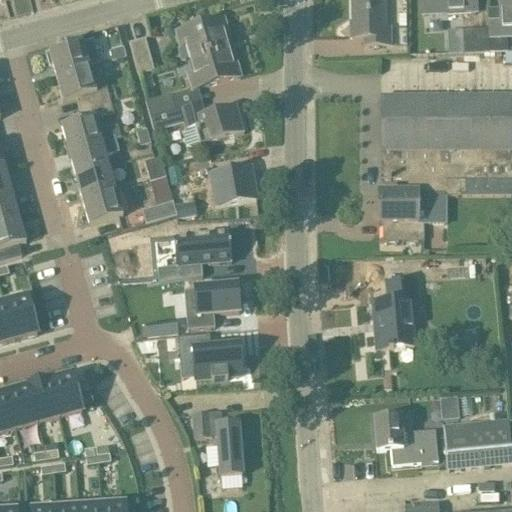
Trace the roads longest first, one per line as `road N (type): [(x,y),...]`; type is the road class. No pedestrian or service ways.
road 1 (tertiary): [(313,511),(297,262),(298,0)]
road 2 (residential): [(15,40),(63,249)]
road 3 (residential): [(89,346),(112,349),(154,415),(182,511)]
road 4 (unknown): [(312,494),(452,485)]
road 5 (residential): [(148,0),(15,40)]
